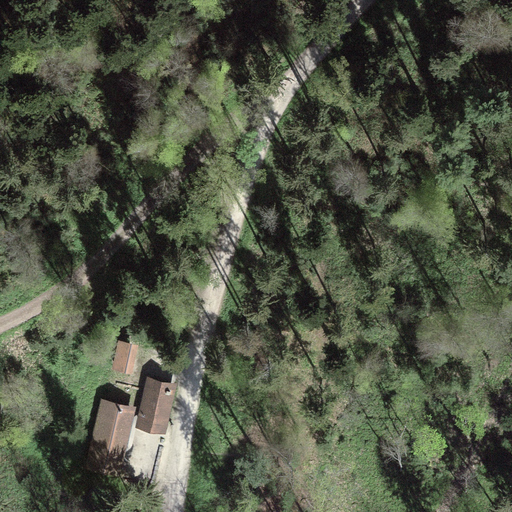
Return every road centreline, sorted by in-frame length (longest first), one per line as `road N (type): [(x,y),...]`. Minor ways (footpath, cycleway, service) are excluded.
road 1 (track): [(270,106),(191,423),(183,511)]
road 2 (track): [(270,106),(62,289),(0,328)]
road 3 (track): [(363,0),(270,106)]
